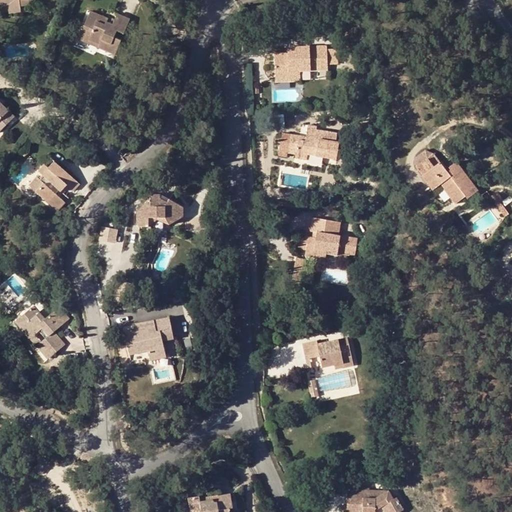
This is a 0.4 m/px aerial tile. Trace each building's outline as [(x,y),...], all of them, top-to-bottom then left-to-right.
[(0,0),(0,3),(2,4),(2,5),(4,15),(15,13),(15,7),(17,7),(19,0),(0,0)] [(111,55),(115,42),(110,40),(105,39),(108,29),(113,31),(119,33),(124,19),(111,14),(110,19),(107,26),(101,24),(103,19),(87,12),(80,29),(87,32),(84,40),(95,44),(93,49),(111,55)] [(103,19),(101,24),(107,26),(110,19),(104,17),(103,19)] [(87,32),(80,29),(75,42),(93,49),(95,44),(84,40),(87,32)] [(108,29),(105,39),(110,40),(113,31),(108,29)] [(313,59),(324,58),(322,41),(292,43),(293,50),(285,51),(271,51),(273,78),(291,76),(290,66),(298,65),(313,64),(313,59)] [(290,66),(291,76),(298,76),(298,65),(290,66)] [(1,105),(0,105),(0,130),(14,116),(1,105)] [(318,140),(313,139),(314,130),(315,126),(306,126),(305,135),(304,141),(297,140),(298,135),(282,133),(278,156),(287,157),(288,153),(295,155),(295,158),(306,159),(307,156),(335,159),(336,142),(318,140)] [(434,152),(416,166),(429,183),(437,177),(441,174),(444,179),(440,181),(456,204),(466,196),(468,199),(479,190),(450,152),(443,158),(447,162),(444,164),(434,152)] [(50,205),(58,196),(53,193),(57,189),(61,193),(66,187),(72,191),(80,182),(52,159),(47,166),(43,163),(37,171),(42,175),(38,179),(35,176),(28,185),(50,205)] [(137,211),(136,227),(149,227),(149,218),(166,218),(166,223),(170,224),(184,216),(184,207),(169,198),(168,202),(161,197),(161,193),(155,193),(137,211)] [(161,197),(168,202),(169,198),(161,193),(161,197)] [(495,193),(490,197),(505,217),(509,214),(495,193)] [(58,196),(50,205),(59,213),(67,204),(58,196)] [(149,218),(149,227),(160,221),(166,223),(166,218),(149,218)] [(349,252),(354,252),(357,238),(339,235),(341,225),(312,219),(309,229),(313,229),(312,238),(300,236),(298,250),(306,251),(305,254),(335,258),(336,255),(348,257),(349,252)] [(117,242),(119,229),(102,225),(100,239),(117,242)] [(303,261),(296,260),(292,280),(299,281),(303,261)] [(48,317),(36,304),(21,317),(28,324),(37,335),(42,330),(48,337),(40,344),(52,357),(70,342),(58,328),(67,319),(59,311),(58,309),(48,317)] [(59,311),(67,319),(72,315),(64,306),(59,311)] [(164,338),(176,335),(170,313),(137,321),(139,329),(127,332),(132,353),(150,348),(152,360),(169,355),(164,338)] [(33,338),(37,335),(28,324),(24,328),(33,338)] [(319,353),(322,367),(333,364),(342,362),(343,367),(355,364),(349,339),(339,341),(338,337),(317,342),(316,338),(301,341),(305,357),(309,356),(319,353)] [(315,380),(307,382),(309,394),(318,391),(315,380)] [(467,400),(457,398),(454,414),(464,416),(467,400)] [(324,484),(324,499),(346,500),(347,485),(324,484)] [(201,500),(195,496),(187,498),(190,511),(241,511),(241,508),(231,510),(230,507),(233,506),(230,490),(220,492),(220,500),(214,501),(207,498),(201,500)] [(201,497),(200,495),(195,496),(201,500),(207,498),(214,501),(220,500),(220,492),(201,497)] [(366,502),(367,494),(361,493),(358,510),(373,511),(373,503),(366,502)] [(410,511),(410,510),(405,510),(400,499),(392,501),(392,503),(385,502),(385,496),(367,494),(366,502),(373,503),(373,511),(358,510),(357,511),(410,511)]
